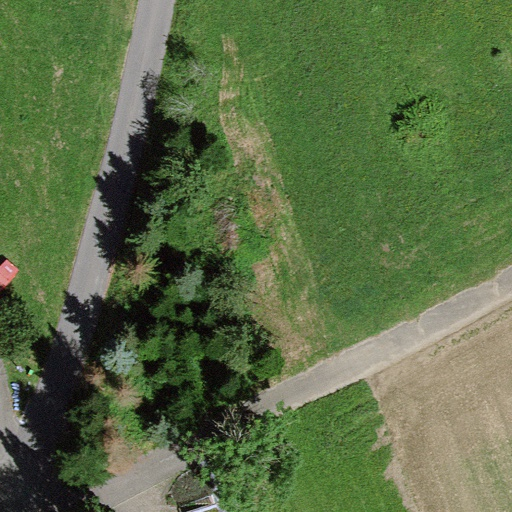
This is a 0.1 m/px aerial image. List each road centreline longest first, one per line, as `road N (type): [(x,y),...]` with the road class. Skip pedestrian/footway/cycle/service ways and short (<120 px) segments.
road 1 (track): [(26,487),(81,480),(511,262)]
road 2 (unclassified): [(162,0),(117,195),(14,511)]
